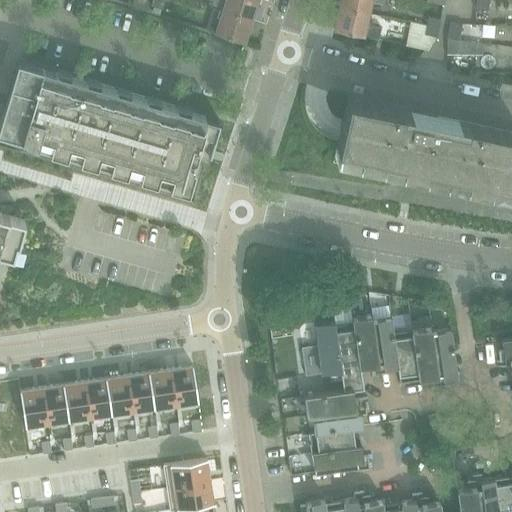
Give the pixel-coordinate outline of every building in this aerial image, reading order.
[(132,0),(131,5),(143,9),(146,0),(132,0)] [(152,0),(150,6),(160,9),(162,0),(152,0)] [(257,0),(225,0),(223,10),(251,19),(257,0)] [(340,0),(339,6),(368,12),(370,5),(381,7),(382,0),(340,0)] [(411,0),(411,1),(408,0),(406,0),(404,12),(408,13),(407,21),(411,22),(439,28),(443,6),(441,6),(412,0),(411,0)] [(489,2),(481,0),(476,0),(475,9),(487,12),(489,2)] [(368,12),(339,6),(334,30),(378,39),(381,28),(366,24),(368,12)] [(251,19),(223,10),(215,33),(243,42),(251,19)] [(439,28),(411,22),(406,45),(427,50),(437,36),(439,28)] [(484,26),(451,22),(446,38),(446,40),(483,45),(484,26)] [(483,45),(446,40),(445,51),(447,64),(481,71),(483,45)] [(0,115),(0,131),(185,186),(197,147),(209,151),(218,119),(16,59),(0,115)] [(347,97),(342,119),(336,148),(404,163),(406,153),(424,157),(422,167),(511,186),(511,184),(511,132),(467,123),(466,129),(457,127),(459,121),(437,117),(436,122),(415,118),(401,115),(403,109),(347,97)] [(0,251),(12,256),(16,243),(18,244),(25,220),(8,215),(8,214),(0,211),(0,251)] [(351,317),(352,322),(354,322),(360,367),(371,365),(372,373),(377,372),(377,374),(380,374),(372,319),(371,314),(351,317)] [(391,316),(372,319),(380,374),(387,373),(387,368),(397,367),(398,366),(393,331),(391,316)] [(334,320),(314,322),(321,372),(340,369),(334,325),(334,320)] [(352,322),(334,325),(340,369),(341,374),(352,372),(361,371),(360,367),(354,322),(352,322)] [(431,326),(411,329),(419,378),(430,377),(431,384),(436,383),(437,386),(440,385),(432,330),(431,326)] [(451,328),(432,330),(440,385),(446,384),(446,379),(458,378),(451,328)] [(419,378),(411,329),(393,331),(398,366),(397,367),(399,380),(408,378),(408,380),(419,378)] [(511,336),(501,338),(503,350),(499,351),(500,358),(511,356),(511,336)] [(511,356),(500,358),(500,360),(501,360),(502,367),(511,365),(511,375),(511,356)] [(192,364),(170,368),(175,404),(198,401),(192,364)] [(170,368),(149,371),(154,407),(175,404),(170,368)] [(149,371),(127,374),(133,410),(154,407),(149,371)] [(303,395),(306,415),(311,414),(310,413),(365,406),(365,403),(364,404),(363,397),(354,399),(352,387),(363,385),(361,371),(352,372),(341,374),(342,389),(303,395)] [(127,374),(106,377),(111,413),(133,410),(127,374)] [(106,377),(85,380),(90,416),(111,413),(106,377)] [(85,380),(63,383),(68,420),(90,416),(85,380)] [(63,383),(42,386),(47,423),(68,420),(63,383)] [(42,386),(19,390),(25,426),(47,423),(42,386)] [(366,413),(365,406),(310,413),(311,414),(313,431),(313,432),(363,425),(362,414),(366,413)] [(199,418),(191,419),(193,431),(201,430),(199,418)] [(178,421),(170,423),(172,435),(180,433),(178,421)] [(157,425),(149,426),(150,438),(158,437),(157,425)] [(363,426),(363,425),(313,432),(313,431),(308,432),(311,452),(361,445),(359,427),(363,426)] [(135,428),(127,429),(129,441),(137,440),(135,428)] [(114,431),(106,432),(108,444),(116,443),(114,431)] [(92,434),(85,435),(86,447),(94,446),(92,434)] [(71,437),(63,439),(65,451),(73,449),(71,437)] [(50,441),(42,442),(44,454),(51,452),(50,441)] [(363,456),(361,445),(311,452),(314,471),(355,465),(355,470),(369,468),(367,455),(363,456)] [(206,458),(170,463),(173,485),(209,480),(206,458)] [(147,463),(148,473),(169,470),(168,460),(147,463)] [(50,497),(62,500),(66,482),(80,486),(82,476),(57,470),(50,497)] [(482,479),(481,474),(475,475),(480,511),(498,511),(494,477),(482,479)] [(511,511),(511,478),(511,474),(494,477),(498,511),(511,511)] [(480,511),(475,475),(471,476),(471,478),(466,478),(467,486),(456,488),(459,511),(480,511)] [(138,479),(130,480),(132,492),(139,490),(138,479)] [(209,480),(173,485),(176,507),(213,501),(209,480)] [(139,490),(132,492),(133,503),(141,502),(139,490)] [(363,511),(361,491),(354,492),(354,497),(343,499),(344,511),(363,511)] [(364,492),(364,491),(361,491),(363,511),(384,511),(383,502),(382,498),(371,499),(370,491),(364,492)] [(422,494),(422,492),(419,493),(421,511),(441,511),(439,500),(429,502),(427,493),(422,494)] [(421,511),(419,493),(412,494),(412,498),(401,500),(402,511),(421,511)] [(115,495),(103,497),(104,505),(116,503),(115,495)] [(103,497),(91,498),(92,506),(104,505),(103,497)] [(326,511),(325,503),(325,498),(304,501),(305,505),(300,505),(301,511),(326,511)] [(344,511),(343,499),(332,500),(332,502),(325,503),(326,511),(344,511)] [(402,511),(401,500),(383,502),(384,511),(402,511)] [(214,511),(213,501),(176,507),(177,511),(214,511)] [(67,502),(55,504),(57,511),(68,510),(67,502)]
